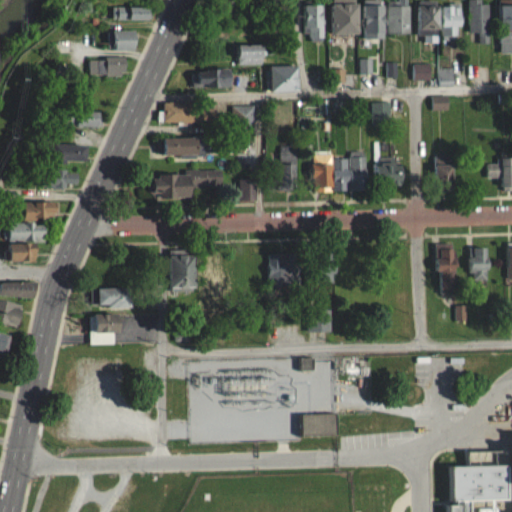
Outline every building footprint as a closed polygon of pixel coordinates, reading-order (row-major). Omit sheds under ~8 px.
[(353,4),(328,4),(329,40),(354,40),(353,4)] [(149,17),(149,12),(145,12),(145,5),(110,5),(110,17),(149,17)] [(381,44),(379,5),(360,6),(361,45),(381,44)] [(465,6),(478,5),(479,11),(485,11),(486,38),(487,50),(477,50),(476,39),(467,40),(465,6)] [(416,8),(434,7),(434,42),(415,42),(414,13),(416,13),(416,8)] [(511,7),(511,60),(497,60),(496,12),(499,12),(499,7),(511,7)] [(386,8),(386,13),(384,13),(384,40),(407,40),(407,12),(405,13),(405,8),(386,8)] [(458,10),(458,16),(456,17),(457,33),(454,33),(455,42),(439,43),(438,10),(458,10)] [(301,11),(301,34),(307,33),(307,48),(321,48),(320,11),(301,11)] [(144,26),(144,13),(110,13),(110,26),(144,26)] [(132,27),(110,28),(110,30),(106,30),(106,40),(110,40),(110,48),(133,47),(132,27)] [(235,43),(259,42),(260,63),(235,64),(235,43)] [(88,59),(103,58),(103,57),(123,56),(123,70),(120,70),(120,75),(105,75),(105,72),(88,73),(88,59)] [(268,64),(296,64),(296,90),(268,90),(268,64)] [(358,65),(358,80),(370,80),(370,65),(358,65)] [(190,72),(194,72),(194,68),(228,67),(229,84),(191,86),(190,72)] [(394,68),(384,69),(384,84),(395,83),(394,68)] [(411,87),(428,86),(428,70),(411,70),(411,87)] [(342,88),(342,75),(329,75),(329,89),(342,88)] [(436,75),(451,75),(451,92),(436,93),(436,75)] [(226,93),(226,76),(189,77),(190,94),(226,93)] [(162,101),(162,109),(156,109),(156,120),(176,120),(176,124),(188,125),(189,121),(211,121),(211,107),(190,106),(190,102),(162,101)] [(446,102),(430,102),(430,117),(446,116),(446,102)] [(230,105),(252,105),(253,131),(213,132),(213,128),(213,121),(230,120),(230,105)] [(71,127),(71,122),(98,125),(99,112),(96,112),(96,110),(66,107),(66,108),(62,108),(60,126),(71,127)] [(370,129),(388,128),(387,108),(369,108),(370,129)] [(98,134),(99,118),(65,116),(65,132),(98,134)] [(83,159),(84,143),(51,141),(50,151),(44,150),(44,160),(49,160),(49,162),(63,163),(63,158),(83,159)] [(155,161),(177,161),(177,164),(204,164),(203,143),(154,144),(155,161)] [(365,188),(348,188),(348,156),(349,156),(349,150),(361,150),(361,155),(364,155),(365,188)] [(329,190),(313,190),(313,186),(312,186),(311,176),(309,176),(309,162),(312,162),(311,153),(329,153),(329,190)] [(485,162),(496,162),(496,156),(511,155),(511,189),(501,189),(501,185),(498,185),(498,176),(485,176),(485,162)] [(330,157),(345,157),(346,188),(331,189),(330,157)] [(398,183),(372,184),(372,164),(377,164),(377,161),(392,160),(392,163),(398,162),(398,183)] [(276,189),(275,162),(292,162),(292,189),(276,189)] [(431,163),(449,162),(450,186),(449,186),(449,192),(434,192),(434,187),(432,187),(431,163)] [(34,169),(39,169),(39,167),(50,168),(50,167),(63,167),(63,170),(73,171),(72,182),(62,181),(61,186),(38,185),(39,180),(34,180),(34,169)] [(149,177),(155,177),(155,172),(184,171),(184,169),(215,168),(215,185),(192,185),(192,188),(186,189),(187,195),(157,196),(156,190),(149,191),(149,177)] [(41,176),(40,194),(61,195),(61,190),(72,191),(72,177),(41,176)] [(236,208),(253,207),(253,185),(235,186),(236,208)] [(15,201),(43,199),(43,205),(52,204),(53,218),(21,220),(21,218),(16,219),(15,201)] [(43,240),(43,223),(32,224),(32,221),(7,222),(7,230),(4,230),(4,236),(8,236),(8,241),(43,240)] [(33,261),(32,242),(6,242),(6,249),(3,249),(3,259),(26,258),(26,261),(33,261)] [(467,246),(483,245),(484,277),(473,277),(472,271),(468,271),(467,246)] [(435,249),(436,300),(454,299),(453,249),(435,249)] [(201,251),(216,250),(216,264),(218,264),(219,285),(218,285),(218,290),(201,291),(200,264),(202,264),(201,251)] [(331,281),(331,271),(332,271),(332,259),(331,259),(330,250),(318,250),(318,257),(313,258),(314,282),(331,281)] [(266,252),(296,251),(297,284),(267,285),(266,252)] [(166,294),(191,293),(191,261),(166,262),(166,294)] [(30,296),(0,294),(0,280),(33,280),(30,296)] [(88,287),(127,286),(127,305),(106,306),(105,303),(89,303),(88,287)] [(32,289),(0,287),(0,302),(31,304),(32,289)] [(0,322),(13,325),(18,303),(0,299),(0,322)] [(329,308),(306,308),(306,331),(329,331),(329,308)] [(463,311),(454,312),(454,327),(464,327),(463,311)] [(86,315),(91,315),(91,313),(115,312),(116,330),(111,331),(111,342),(88,343),(86,315)] [(310,364),(298,365),(298,376),(310,375),(310,364)] [(335,433),(299,434),(298,412),(335,411),(335,433)] [(500,470),(444,471),(445,505),(501,503),(500,470)]
